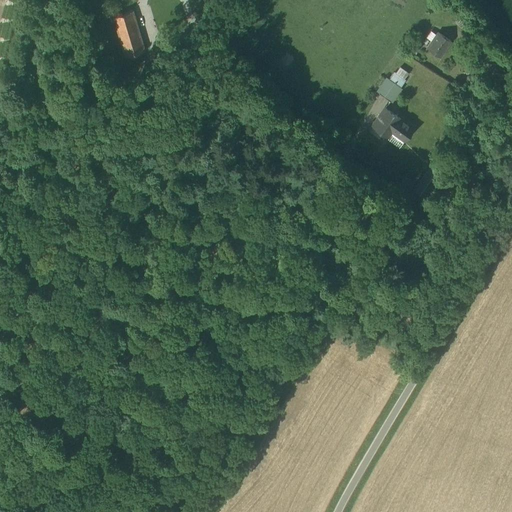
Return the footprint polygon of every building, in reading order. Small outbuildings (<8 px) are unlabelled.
[(174,0),(144,0),(142,1),(155,24),(180,10),(174,0)] [(194,0),(174,0),(180,10),(195,2),(194,0)] [(133,10),(105,19),(117,59),(145,51),(133,10)] [(476,32),(467,22),(462,27),(471,37),(476,32)] [(451,41),(438,32),(427,47),(440,56),(451,41)] [(405,80),(394,72),(390,78),(401,87),(405,80)] [(401,87),(390,78),(379,93),(390,101),(401,87)] [(413,128),(385,107),(381,114),(383,115),(375,126),(388,136),(392,131),(405,140),(413,128)] [(441,174),(431,166),(414,190),(424,198),(432,187),(441,174)]
